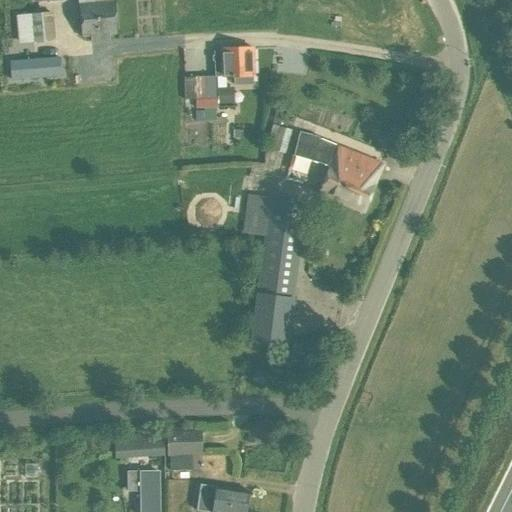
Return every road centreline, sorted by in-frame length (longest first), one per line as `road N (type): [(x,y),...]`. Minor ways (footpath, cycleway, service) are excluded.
road 1 (residential): [(461,70),(366,49),(260,41),(65,52)]
road 2 (unclassified): [(332,407),(458,105),(461,70)]
road 3 (unclassified): [(0,423),(332,407)]
